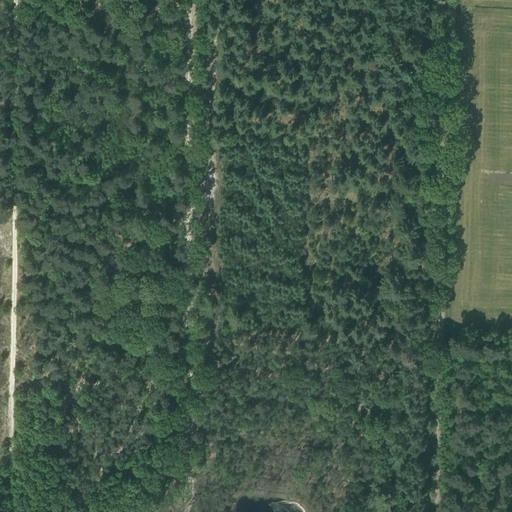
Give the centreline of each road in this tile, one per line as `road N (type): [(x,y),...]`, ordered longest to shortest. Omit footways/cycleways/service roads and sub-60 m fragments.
road 1 (track): [(186,511),(191,0)]
road 2 (track): [(8,511),(8,142)]
road 3 (track): [(437,347),(440,0)]
road 4 (track): [(435,511),(437,347)]
road 5 (track): [(8,142),(9,0)]
